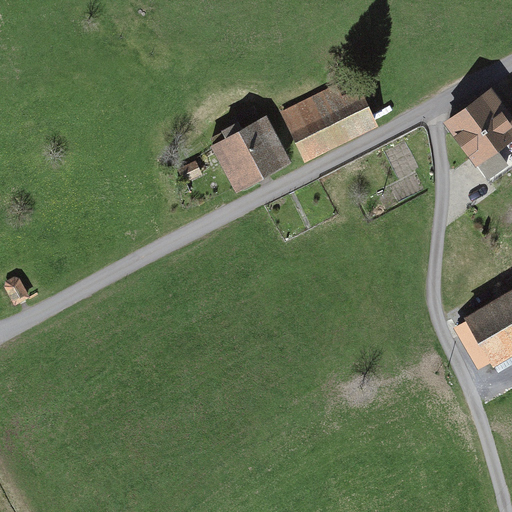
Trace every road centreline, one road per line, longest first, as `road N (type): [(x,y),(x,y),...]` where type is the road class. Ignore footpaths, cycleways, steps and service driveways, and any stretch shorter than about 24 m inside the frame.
road 1 (residential): [(436,110),(0,338)]
road 2 (residential): [(508,511),(436,293),(445,181),(436,110)]
